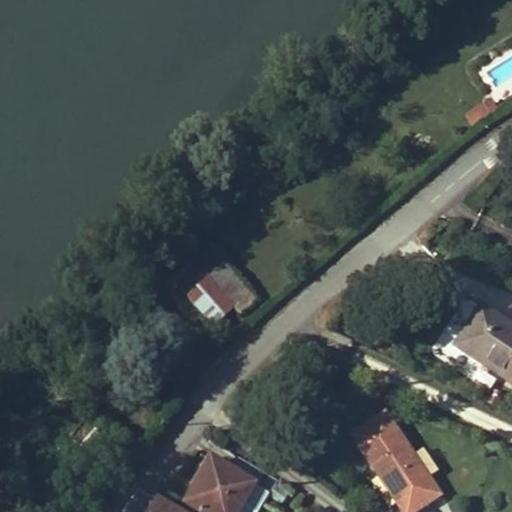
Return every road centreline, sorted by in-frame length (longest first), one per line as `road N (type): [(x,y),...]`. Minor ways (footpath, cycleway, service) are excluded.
road 1 (residential): [(123,511),(221,387),(445,183),(511,137)]
road 2 (unknown): [(296,318),(511,434)]
road 3 (unknown): [(196,419),(313,511)]
